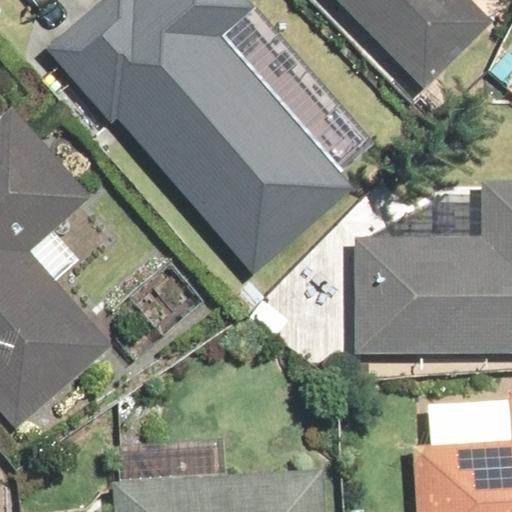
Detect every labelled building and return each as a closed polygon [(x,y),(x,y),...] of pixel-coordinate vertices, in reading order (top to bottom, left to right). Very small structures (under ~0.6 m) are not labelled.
[(118,117),(253,274),(352,190),(220,36),(253,8),(245,0),(97,0),(41,48),(108,125),(118,117)] [(334,0),(424,89),(489,23),(466,0),(334,0)] [(0,411),(16,430),(112,346),(30,252),(91,199),(9,105),(0,113),(0,411)] [(350,238),(351,355),(511,353),(511,179),(478,179),(478,237),(350,238)] [(205,298),(170,260),(109,315),(145,354),(205,298)] [(509,440),(410,446),(413,511),(511,511),(511,390),(506,391),(509,440)] [(325,511),(321,465),(109,483),(111,511),(325,511)]
